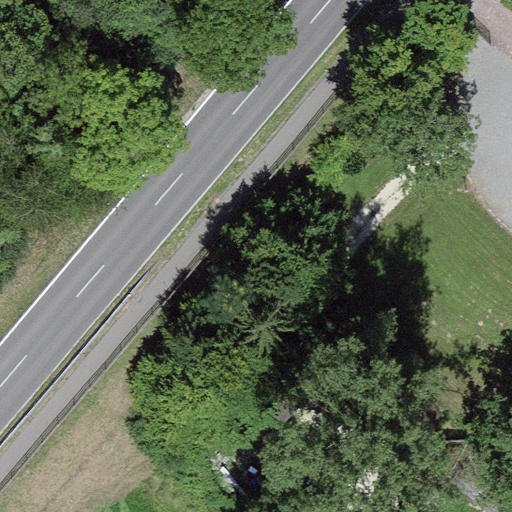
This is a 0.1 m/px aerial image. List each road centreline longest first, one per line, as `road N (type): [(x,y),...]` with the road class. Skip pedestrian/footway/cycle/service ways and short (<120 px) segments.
road 1 (secondary): [(334,0),(0,390)]
road 2 (track): [(473,160),(329,299),(316,511)]
